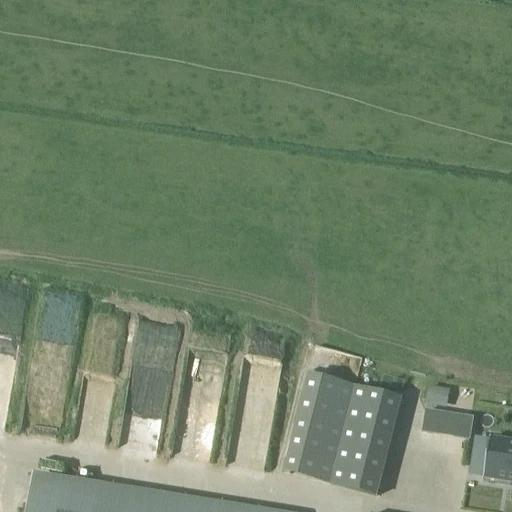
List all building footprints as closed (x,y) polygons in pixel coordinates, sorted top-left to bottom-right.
[(355,388),(308,376),(284,473),(331,485),(355,388)] [(440,412),(443,394),(428,392),(426,410),(440,412)] [(440,413),(425,411),(422,433),(437,435),(440,413)] [(483,480),(511,484),(511,442),(490,439),(490,440),(483,479),(483,480)] [(25,511),(253,511),(32,475),(25,511)]
